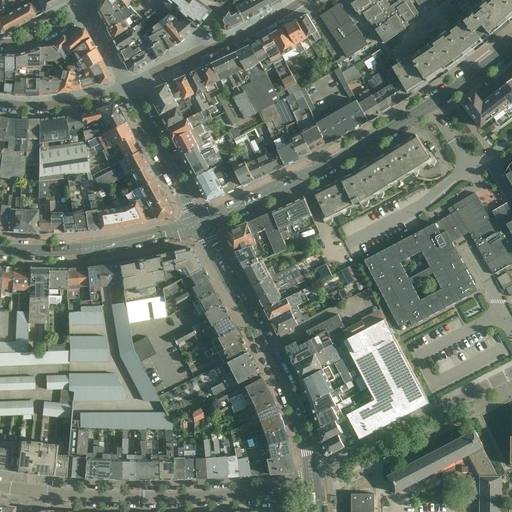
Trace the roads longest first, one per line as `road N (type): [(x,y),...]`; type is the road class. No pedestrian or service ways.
road 1 (tertiary): [(198,221),(352,152),(511,46)]
road 2 (tertiary): [(311,475),(207,497),(25,492)]
road 3 (secondary): [(311,475),(286,387),(198,221)]
road 4 (unclassified): [(311,475),(511,372)]
road 5 (secondary): [(0,249),(119,244),(198,221)]
road 6 (residential): [(198,221),(124,87)]
road 7 (residential): [(179,62),(305,0)]
road 8 (residential): [(0,103),(33,106),(124,87)]
